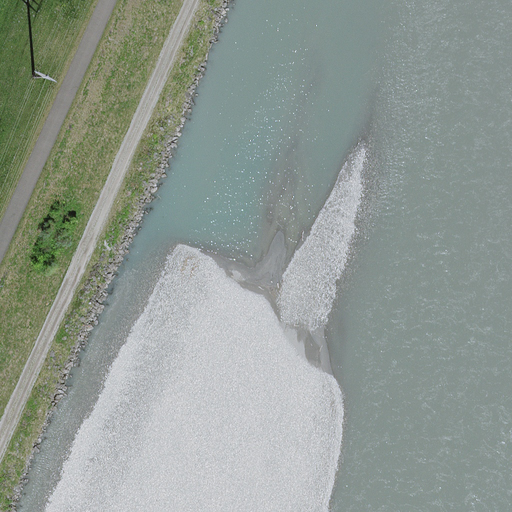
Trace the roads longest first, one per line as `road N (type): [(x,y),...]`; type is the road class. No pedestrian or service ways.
road 1 (track): [(186,0),(0,438)]
road 2 (track): [(108,0),(0,244)]
